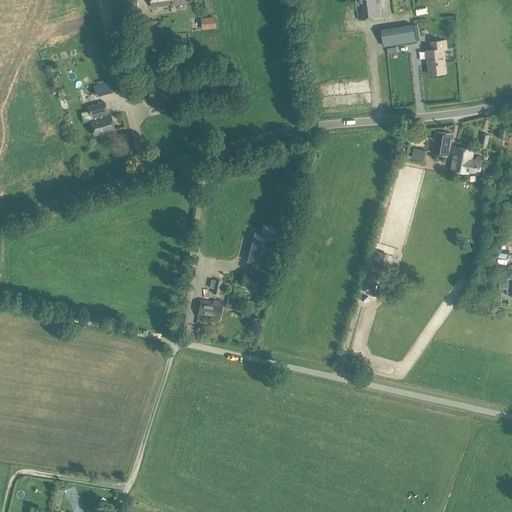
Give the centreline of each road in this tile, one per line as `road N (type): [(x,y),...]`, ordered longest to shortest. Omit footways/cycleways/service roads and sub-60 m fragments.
road 1 (unclassified): [(0,226),(296,136),(511,106)]
road 2 (unclassified): [(178,343),(511,417)]
road 3 (unknown): [(131,481),(31,472),(20,479),(9,511)]
